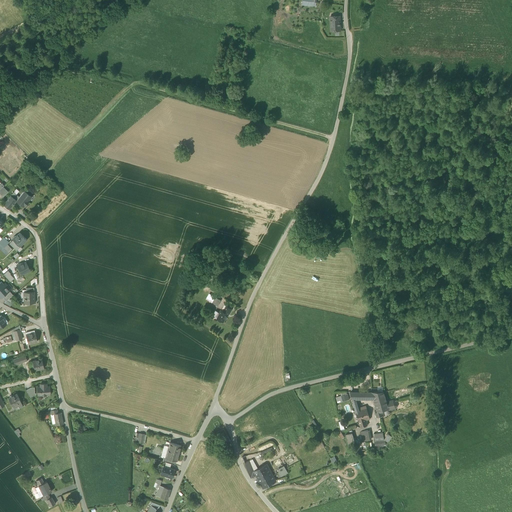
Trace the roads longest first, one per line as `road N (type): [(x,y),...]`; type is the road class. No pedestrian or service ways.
road 1 (residential): [(214,403),(253,293),(326,162),(350,57),(346,0)]
road 2 (residential): [(229,421),(271,392),(511,333)]
road 3 (residential): [(0,207),(37,239),(43,326)]
road 4 (residential): [(64,408),(195,442)]
